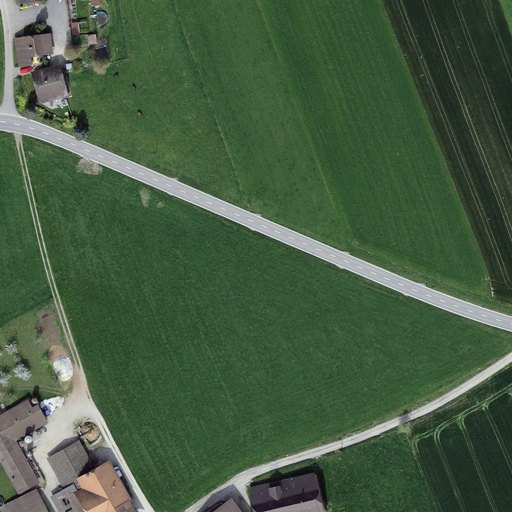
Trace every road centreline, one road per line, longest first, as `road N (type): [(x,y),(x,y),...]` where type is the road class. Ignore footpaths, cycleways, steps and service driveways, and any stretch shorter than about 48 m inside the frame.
road 1 (tertiary): [(0,121),(511,324)]
road 2 (track): [(15,123),(40,244),(79,367)]
road 3 (track): [(61,511),(39,457),(88,396)]
